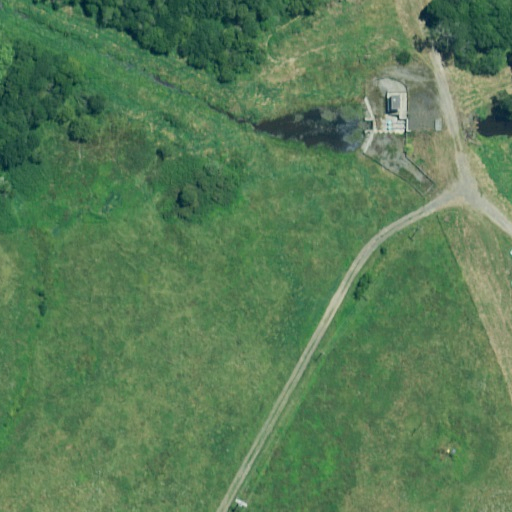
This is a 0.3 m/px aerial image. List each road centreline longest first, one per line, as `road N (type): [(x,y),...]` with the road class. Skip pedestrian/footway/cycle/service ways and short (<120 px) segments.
road 1 (track): [(230,511),(352,269),(389,232),(438,204),(511,250)]
road 2 (track): [(472,229),(409,0)]
